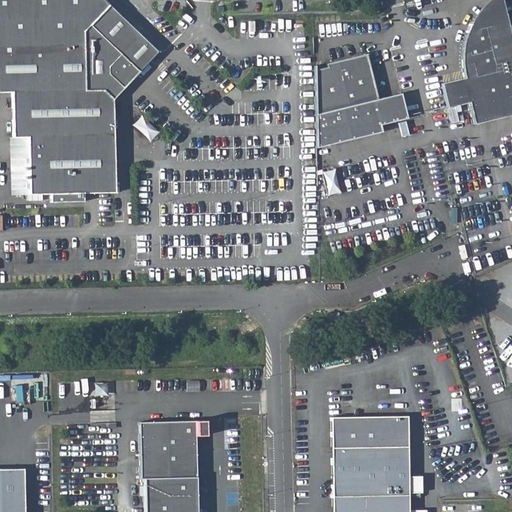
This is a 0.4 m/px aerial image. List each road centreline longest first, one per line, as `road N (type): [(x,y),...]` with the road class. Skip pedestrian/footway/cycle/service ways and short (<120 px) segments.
road 1 (unclassified): [(0,299),(276,295)]
road 2 (unclassified): [(276,295),(346,292),(421,263),(442,264),(458,281),(466,309)]
road 3 (unclassified): [(282,511),(276,295)]
road 4 (unknown): [(161,227),(292,229),(295,169)]
road 5 (unknown): [(0,239),(161,227)]
road 6 (unknown): [(160,198),(296,199)]
